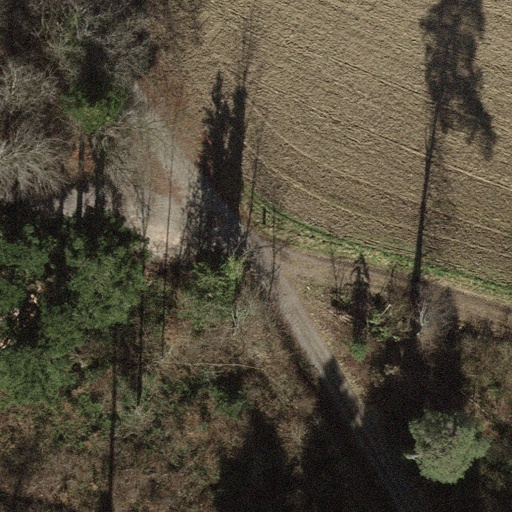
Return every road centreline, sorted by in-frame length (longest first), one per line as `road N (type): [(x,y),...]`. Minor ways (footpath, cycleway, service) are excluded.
road 1 (track): [(0,202),(212,241),(311,340),(405,511)]
road 2 (track): [(52,0),(212,241)]
